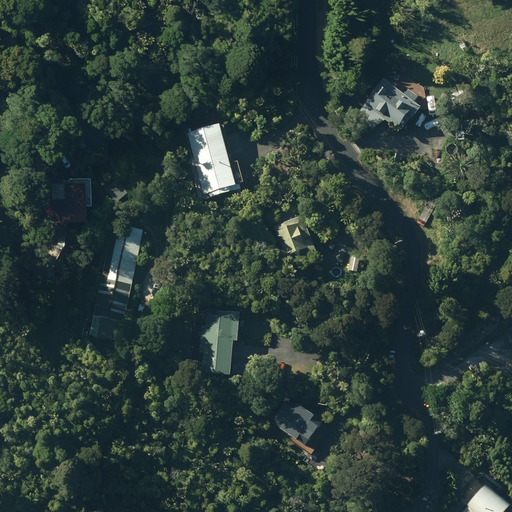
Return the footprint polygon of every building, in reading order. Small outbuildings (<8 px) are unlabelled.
[(79,0),(74,10),(84,15),(90,2),(86,0),(79,0)] [(400,129),(403,125),(406,126),(421,106),(416,102),(420,97),(410,90),(406,94),(385,78),(358,116),(365,121),(374,122),(382,121),(386,118),(400,129)] [(469,96),(463,88),(451,95),(457,104),(469,96)] [(212,195),(214,201),(236,194),(235,190),(242,188),(225,127),(191,136),(207,197),(212,195)] [(389,163),(401,165),(402,156),(391,154),(389,163)] [(46,182),(46,236),(70,236),(69,222),(90,221),(90,181),(46,182)] [(108,190),(117,202),(125,196),(116,184),(108,190)] [(284,245),(290,260),(309,252),(312,258),(321,255),(306,217),(275,229),(282,246),(284,245)] [(95,316),(126,322),(145,230),(113,224),(95,316)] [(360,258),(351,257),(350,270),(359,271),(360,258)] [(241,312),(206,309),(202,350),(205,350),(203,371),(232,374),(235,339),(239,339),(241,312)] [(180,368),(193,369),(193,359),(181,358),(180,368)] [(276,423),(310,446),(327,421),(302,404),(301,405),(292,399),(276,423)] [(463,511),(509,511),(511,508),(511,501),(487,484),(463,511)]
